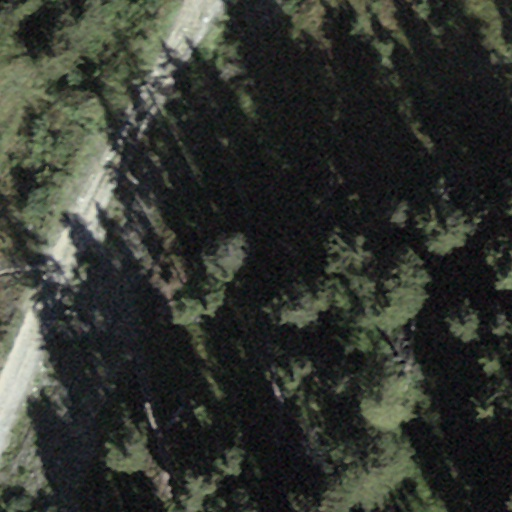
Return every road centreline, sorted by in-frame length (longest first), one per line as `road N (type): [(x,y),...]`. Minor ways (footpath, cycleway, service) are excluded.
road 1 (track): [(208,0),(64,266)]
road 2 (track): [(64,266),(0,414)]
